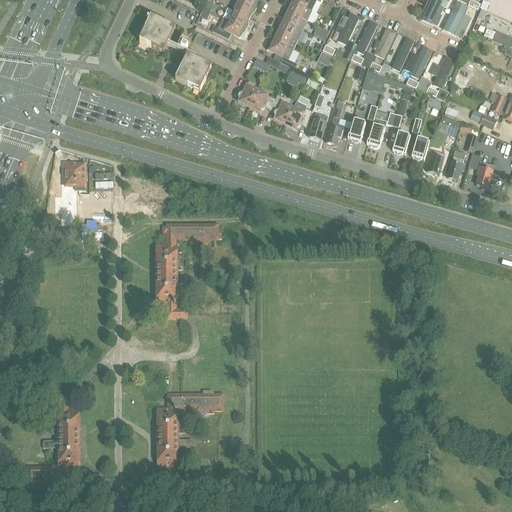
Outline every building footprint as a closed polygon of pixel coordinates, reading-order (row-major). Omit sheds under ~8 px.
[(259,0),(258,0),(233,0),(238,2),(256,11),(256,10),(258,3),(259,0)] [(289,0),(289,1),(289,2),(312,13),(315,14),(320,4),(322,0),(289,0)] [(432,0),(423,22),(433,27),(445,0),(432,0)] [(471,1),(468,7),(477,12),(477,11),(480,6),(471,1)] [(255,12),(256,11),(238,2),(234,12),(249,20),(251,17),(255,12)] [(307,22),(312,13),(289,2),(288,2),(287,9),(286,12),(307,22)] [(210,13),(213,6),(207,3),(204,10),(210,13)] [(443,33),(457,39),(469,11),(455,5),(443,33)] [(206,21),(210,13),(204,10),(200,18),(206,21)] [(248,22),(249,20),(234,12),(229,22),(246,30),(247,29),(248,22)] [(279,21),(303,32),(307,22),(286,12),(284,15),(280,20),(279,21)] [(330,45),(343,51),(358,18),(345,12),(330,45)] [(164,55),(169,44),(176,30),(151,18),(151,19),(150,18),(147,23),(148,24),(139,43),(140,43),(139,44),(145,46),(145,45),(164,55)] [(276,31),(298,42),(303,32),(279,21),(279,22),(278,29),(276,31)] [(246,31),(246,30),(229,22),(224,32),(215,28),(212,33),(228,41),(231,36),(240,40),(241,37),(246,31)] [(369,23),(356,53),(363,56),(377,26),(369,23)] [(511,30),(505,28),(501,38),(511,42),(511,30)] [(385,30),(373,56),(385,62),(397,36),(385,30)] [(270,40),(272,41),(293,51),(298,42),(276,31),(275,34),(270,40)] [(400,37),(385,67),(400,74),(414,44),(400,37)] [(178,48),(186,52),(190,43),(182,40),(178,48)] [(288,62),(293,51),(272,41),(270,40),(270,41),(268,48),(267,51),(275,56),(273,61),(280,64),(289,69),(295,72),(297,66),(292,63),(288,62)] [(358,47),(351,44),(343,59),(350,62),(358,47)] [(418,46),(403,75),(418,83),(432,53),(418,46)] [(326,47),(323,53),(333,57),(335,52),(326,47)] [(187,56),(178,75),(177,75),(175,80),(176,80),(175,81),(194,90),(194,91),(199,93),(200,93),(212,68),(187,56)] [(351,62),(361,66),(364,61),(354,56),(353,58),(351,62)] [(277,70),(280,64),(273,61),(268,59),(265,65),(277,70)] [(446,59),(432,88),(442,93),(456,64),(446,59)] [(372,64),(369,70),(379,74),(382,68),(372,64)] [(357,75),(365,77),(367,71),(359,69),(357,75)] [(397,82),(400,77),(391,72),(388,78),(397,82)] [(307,79),(297,74),(294,82),(303,86),(307,79)] [(325,80),(316,76),(314,80),(323,84),(325,80)] [(417,90),(426,94),(429,89),(432,83),(422,78),(417,90)] [(409,80),(406,86),(416,90),(418,84),(409,80)] [(249,109),(257,92),(252,89),(254,85),(249,82),(244,92),(244,91),(243,92),(242,92),(241,92),(241,93),(239,97),(239,98),(239,99),(240,100),(239,104),(249,109)] [(429,89),(426,94),(435,99),(438,93),(429,89)] [(265,110),(270,112),(275,101),(268,97),(257,92),(249,109),(260,114),(261,111),(262,111),(263,111),(264,110),(265,110)] [(411,103),(413,95),(405,93),(403,100),(411,103)] [(274,121),(285,127),(293,110),(283,105),(285,100),(277,96),(275,101),(270,112),(275,115),(275,116),(275,117),(276,118),(274,121)] [(319,96),(314,108),(320,110),(325,98),(319,96)] [(443,105),(429,99),(426,106),(440,112),(443,105)] [(338,103),(336,111),(330,129),(326,144),(337,148),(339,141),(341,141),(343,133),(344,128),(338,126),(340,120),(339,120),(342,113),(344,104),(338,103)] [(373,123),(374,120),(377,109),(371,107),(367,121),(373,123)] [(299,112),(293,110),(285,127),(295,132),(297,128),(298,128),(299,128),(300,128),(300,127),(306,130),(312,113),(301,108),(299,112)] [(386,127),(392,129),(396,116),(390,115),(387,124),(374,120),(373,123),(372,128),(367,146),(370,147),(370,148),(374,150),(378,150),(378,149),(379,149),(386,127)] [(402,118),(396,116),(392,129),(398,130),(402,118)] [(461,126),(442,118),(437,131),(456,139),(461,126)] [(416,120),(412,134),(418,136),(422,122),(416,120)] [(314,122),(309,140),(312,141),(318,143),(318,142),(321,143),(326,125),(314,122)] [(353,122),(347,141),(348,141),(348,140),(351,141),(351,142),(354,144),(358,144),(359,143),(360,144),(366,126),(353,122)] [(511,125),(507,124),(503,134),(511,137),(511,125)] [(477,135),(471,132),(465,153),(471,155),(477,135)] [(410,139),(397,135),(392,153),(394,154),(394,155),(397,157),(401,157),(401,156),(404,157),(405,157),(410,138),(410,139)] [(481,135),(474,154),(486,158),(492,139),(481,135)] [(424,163),(429,144),(417,141),(411,159),(413,159),(413,160),(416,162),(420,162),(420,161),(423,162),(424,163)] [(447,179),(457,182),(459,176),(461,176),(463,168),(462,167),(465,157),(465,155),(455,152),(451,164),(447,179)] [(431,157),(426,173),(439,177),(444,161),(443,161),(445,156),(433,153),(431,157)] [(488,190),(491,180),(493,179),(494,176),(492,175),(493,173),(494,168),(480,164),(482,159),(472,156),(468,169),(478,171),(476,177),(478,177),(476,186),(482,188),(481,189),(487,191),(487,189),(488,190)] [(76,162),(61,162),(61,198),(55,198),(55,214),(61,214),(61,227),(77,226),(77,221),(76,221),(76,193),(85,193),(85,187),(84,185),(86,183),(86,180),(84,179),(84,166),(76,166),(76,162)] [(191,278),(176,278),(176,271),(183,271),(183,253),(176,253),(176,247),(179,246),(179,241),(190,241),(190,245),(209,245),(209,241),(221,241),(221,235),(219,235),(219,226),(166,226),(166,228),(163,228),(163,235),(166,235),(166,248),(157,248),(157,254),(156,256),(156,259),(157,260),(157,293),(156,294),(156,297),(157,299),(157,305),(167,305),(167,320),(187,320),(187,311),(176,311),(176,286),(193,286),(192,279),(191,278)] [(177,455),(177,449),(193,448),(193,440),(177,441),(177,416),(182,416),(184,414),(184,411),(195,411),(195,415),(214,415),(214,412),(224,412),(224,396),(214,396),(214,394),(212,392),(203,392),(203,396),(167,396),(167,411),(158,411),(158,417),(157,419),(157,422),(158,423),(158,456),(157,457),(157,460),(158,462),(158,468),(168,468),(168,488),(174,488),(174,490),(179,490),(179,488),(193,488),(193,479),(177,479),(177,464),(179,464),(179,455),(177,455)] [(52,436),(59,435),(59,470),(52,470),(52,468),(27,469),(27,481),(29,481),(29,489),(58,489),(58,491),(63,491),(63,489),(69,489),(69,469),(78,469),(78,462),(80,461),(80,458),(78,456),(78,424),(79,423),(79,419),(78,418),(78,412),(69,412),(69,397),(52,397),(52,406),(59,406),(59,411),(59,431),(52,431),(52,436)]
